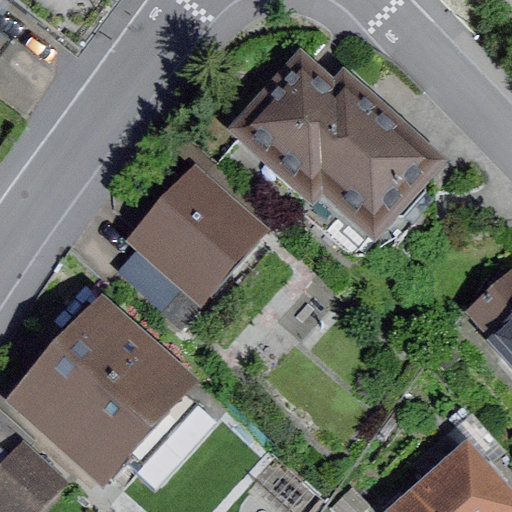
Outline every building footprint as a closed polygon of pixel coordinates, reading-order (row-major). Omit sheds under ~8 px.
[(23,0),(75,38),(101,0),(23,0)] [(383,255),(452,182),(348,85),(334,101),(303,72),(234,146),(316,221),(330,206),(383,255)] [(201,174),(127,248),(202,322),(276,248),(201,174)] [(511,374),(511,295),(473,329),(511,374)] [(103,307),(9,414),(108,502),(203,395),(103,307)] [(0,511),(47,511),(66,491),(25,456),(0,484),(0,511)] [(511,511),(468,462),(409,511),(511,511)]
